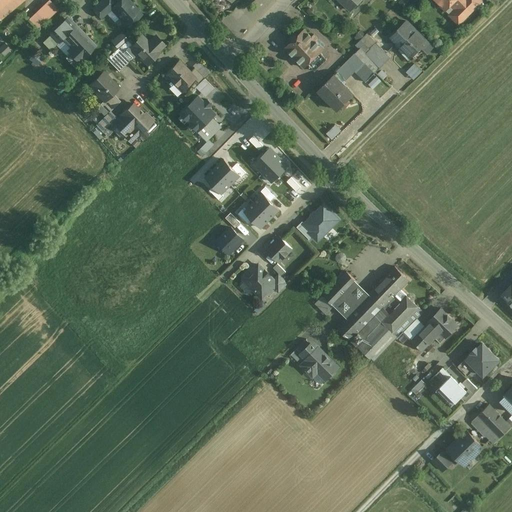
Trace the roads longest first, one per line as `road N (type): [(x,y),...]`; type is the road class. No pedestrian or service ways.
road 1 (secondary): [(227,59),(333,171),(511,336)]
road 2 (track): [(509,0),(333,171)]
road 3 (unclassified): [(361,511),(511,360)]
